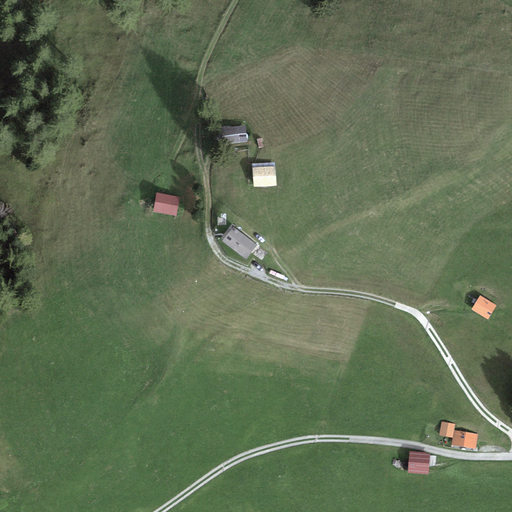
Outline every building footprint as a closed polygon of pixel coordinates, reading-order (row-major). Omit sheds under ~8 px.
[(247,141),(245,126),(221,128),(223,144),(247,141)] [(275,162),(252,164),(254,187),(277,185),(275,162)] [(180,197),(157,192),(153,211),(177,216),(180,197)] [(257,245),(233,228),(223,241),(246,259),(257,245)] [(497,306),(481,296),(472,310),(488,320),(497,306)] [(455,424),(441,422),(439,436),(453,438),(455,424)] [(478,434),(455,430),(452,446),(476,449),(478,434)] [(430,453),(410,452),(408,473),(429,475),(430,453)]
